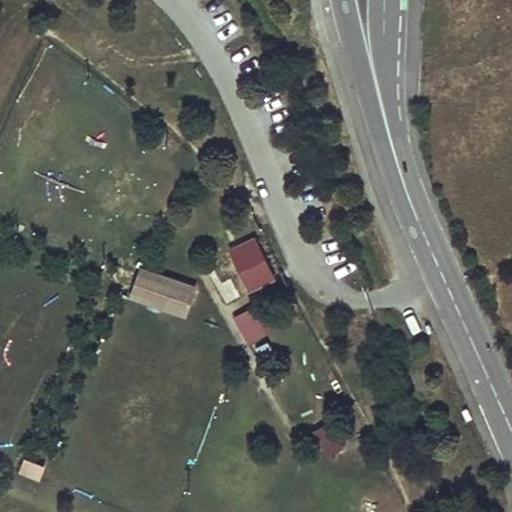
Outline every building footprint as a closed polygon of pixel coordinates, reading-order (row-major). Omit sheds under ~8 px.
[(251,289),(278,276),(257,231),(230,244),(251,289)] [(128,294),(188,314),(197,285),(138,265),(128,294)] [(257,298),(236,310),(254,343),(275,331),(257,298)] [(328,418),(311,429),(328,454),(344,443),(328,418)] [(25,455),(20,469),(41,476),(46,462),(25,455)]
